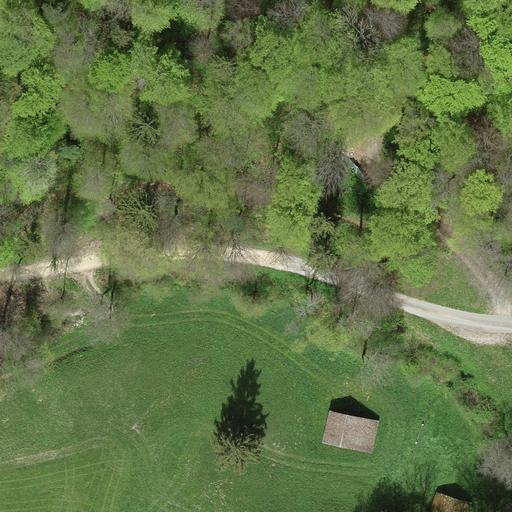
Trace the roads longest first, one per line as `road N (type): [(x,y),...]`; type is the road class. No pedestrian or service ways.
road 1 (unclassified): [(0,272),(241,253),(429,311),(504,323)]
road 2 (track): [(447,271),(360,219),(249,189),(109,187),(0,201)]
road 3 (track): [(447,271),(397,209),(365,143),(436,61),(511,14)]
